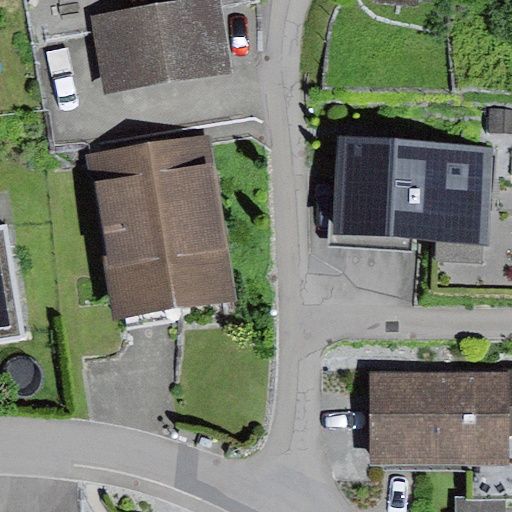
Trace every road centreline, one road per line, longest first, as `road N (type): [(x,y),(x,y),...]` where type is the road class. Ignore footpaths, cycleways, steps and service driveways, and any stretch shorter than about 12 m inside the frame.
road 1 (residential): [(302,298),(291,0)]
road 2 (residential): [(270,511),(106,440),(69,430),(0,430)]
road 3 (residential): [(288,511),(302,298)]
road 4 (residential): [(302,298),(511,294)]
